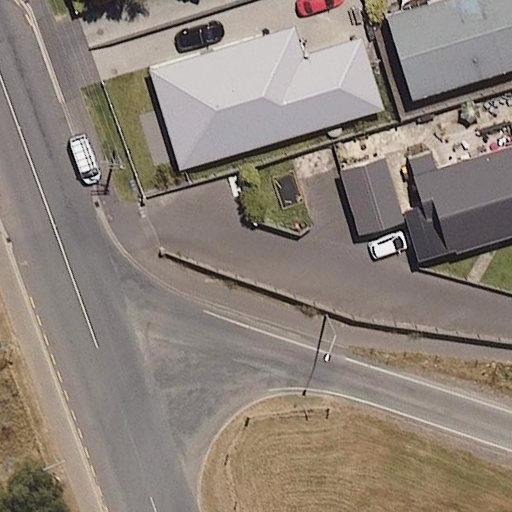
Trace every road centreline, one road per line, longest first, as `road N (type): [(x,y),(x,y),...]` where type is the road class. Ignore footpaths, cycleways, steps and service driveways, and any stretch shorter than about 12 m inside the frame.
road 1 (motorway): [(72,276),(511,430)]
road 2 (tertiary): [(72,276),(158,511)]
road 3 (tertiary): [(0,75),(72,276)]
